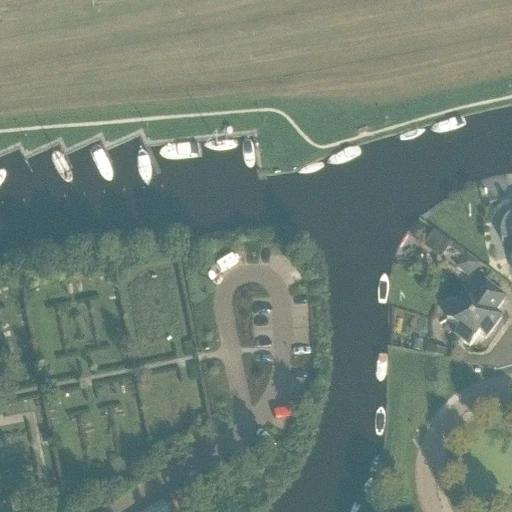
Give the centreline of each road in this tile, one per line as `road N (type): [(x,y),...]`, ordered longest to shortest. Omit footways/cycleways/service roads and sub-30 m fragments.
road 1 (residential): [(237,438),(272,389),(288,290),(277,269),(229,262),(219,284),(222,345)]
road 2 (residential): [(432,511),(423,478),(436,428),(476,391),(511,382)]
road 3 (residential): [(127,511),(237,438)]
